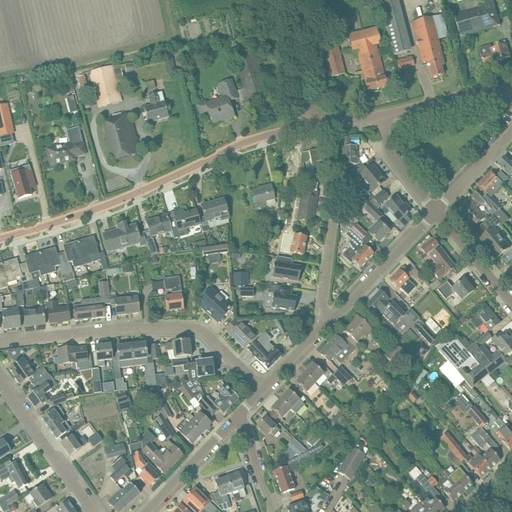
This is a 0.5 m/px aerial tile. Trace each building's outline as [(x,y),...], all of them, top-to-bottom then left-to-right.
[(454,14),(461,37),(500,25),(494,2),(486,5),(454,14)] [(444,65),(437,40),(448,37),(442,15),(411,23),(422,64),(427,63),(431,79),(443,76),(441,66),(444,65)] [(361,68),(368,92),(387,87),(385,78),(384,78),(376,46),(381,44),(376,28),(348,36),(352,52),(357,50),(361,68)] [(479,49),(482,57),(484,65),(495,62),(510,58),(505,41),(497,44),(498,47),(491,49),(490,46),(479,49)] [(324,51),(331,78),(345,74),(337,47),(324,51)] [(250,106),(269,99),(254,54),(234,61),(244,89),(237,91),(242,106),(249,104),(250,106)] [(396,61),(397,61),(399,70),(414,66),(412,57),(396,61)] [(173,59),(165,60),(167,75),(175,73),(173,59)] [(89,73),(98,108),(122,102),(113,66),(89,73)] [(234,117),(229,102),(238,99),(234,89),(231,79),(217,85),(221,97),(205,103),(205,101),(196,104),(200,114),(208,111),(212,122),(226,116),(227,120),(234,117)] [(154,81),(143,84),(145,91),(156,89),(154,81)] [(144,108),(145,114),(148,124),(169,118),(165,103),(161,104),(159,94),(149,97),(151,106),(144,108)] [(8,103),(0,104),(0,135),(11,133),(14,132),(8,103)] [(101,122),(110,152),(113,162),(140,153),(128,114),(119,117),(101,122)] [(85,155),(82,143),(78,128),(67,131),(70,144),(55,148),(55,146),(45,149),(46,155),(48,155),(51,167),(60,164),(60,165),(65,164),(65,163),(74,161),(74,158),(85,155)] [(342,146),(342,165),(356,164),(360,164),(360,159),(356,159),(356,146),(342,146)] [(511,161),(506,156),(498,165),(505,171),(510,176),(511,174),(511,179),(507,185),(511,190),(511,161)] [(370,167),(367,170),(363,165),(351,175),(355,180),(359,177),(367,187),(368,185),(373,191),(371,192),(372,193),(386,181),(379,173),(377,174),(370,167)] [(29,166),(10,172),(11,175),(11,176),(18,199),(32,196),(30,189),(36,188),(29,166)] [(484,198),(488,202),(491,205),(498,212),(494,216),(502,226),(509,220),(500,210),(502,208),(492,198),(505,185),(491,171),(478,185),(488,194),(484,198)] [(498,175),(505,182),(508,179),(501,172),(498,175)] [(297,195),(301,196),(297,219),(313,222),(318,191),(317,190),(318,183),(304,181),(302,188),(299,188),(297,195)] [(253,191),(255,201),(257,209),(266,207),(265,202),(275,199),(274,196),(271,186),(253,191)] [(368,203),(376,210),(380,206),(379,205),(388,197),(383,191),(374,199),(373,199),(368,203)] [(487,203),(483,199),(476,192),(471,196),(473,198),(459,210),(464,216),(463,216),(473,228),(485,218),(487,216),(484,212),(481,214),(477,208),(480,206),(481,207),(485,204),(489,207),(491,205),(488,202),(487,203)] [(385,206),(398,221),(405,216),(408,214),(407,214),(410,211),(404,204),(403,205),(396,197),(385,206)] [(199,219),(202,228),(203,233),(210,232),(207,223),(221,219),(222,221),(229,219),(226,209),(223,200),(201,206),(204,217),(199,219)] [(363,209),(376,221),(382,216),(376,210),(368,203),(363,209)] [(247,208),(245,217),(258,219),(258,224),(275,226),(275,222),(276,222),(277,212),(247,208)] [(173,214),(167,216),(168,217),(170,226),(174,239),(181,237),(188,235),(186,229),(200,225),(199,220),(196,211),(180,215),(179,212),(173,214)] [(353,218),(358,222),(362,217),(358,213),(353,218)] [(493,215),(491,218),(483,224),(489,232),(480,239),(487,247),(488,246),(491,250),(490,251),(497,259),(510,248),(494,229),(500,224),(493,215)] [(146,222),(149,232),(151,237),(171,231),(167,216),(146,222)] [(368,234),(372,237),(379,244),(390,233),(379,222),(368,234)] [(141,247),(147,245),(146,241),(143,234),(138,235),(137,232),(138,232),(137,230),(135,225),(127,228),(125,223),(119,225),(120,230),(110,232),(111,234),(105,235),(104,234),(103,234),(107,244),(109,253),(140,244),(141,247)] [(347,235),(352,240),(350,243),(350,245),(359,253),(352,261),(360,269),(374,254),(361,242),(367,236),(358,227),(356,225),(347,235)] [(279,244),(277,257),(286,258),(290,259),(291,253),(303,255),(306,237),(294,235),(292,246),(279,244)] [(94,237),(78,241),(85,265),(100,260),(103,270),(108,269),(104,253),(98,254),(94,237)] [(148,245),(151,256),(157,255),(152,239),(146,241),(147,245),(148,245)] [(430,256),(434,262),(428,267),(438,280),(446,273),(447,274),(455,267),(440,248),(439,249),(437,246),(438,246),(433,239),(421,248),(426,255),(428,254),(430,256)] [(66,256),(62,257),(69,282),(75,280),(70,263),(72,262),(74,268),(85,265),(78,241),(63,246),(66,256)] [(207,249),(202,249),(203,257),(228,253),(227,246),(207,248),(207,249)] [(55,248),(40,253),(46,275),(56,272),(54,267),(58,266),(63,283),(69,282),(62,257),(58,258),(55,248)] [(28,267),(24,268),(30,290),(40,287),(37,279),(33,281),(31,274),(39,272),(41,277),(46,275),(40,253),(25,257),(28,267)] [(150,258),(152,265),(158,263),(156,256),(150,258)] [(275,262),(272,277),(289,280),(298,281),(301,266),(292,265),(293,261),(291,261),(291,260),(276,257),(275,262)] [(17,259),(1,264),(8,287),(7,284),(17,281),(16,278),(20,277),(24,292),(30,290),(24,268),(20,270),(17,259)] [(0,289),(8,287),(1,264),(0,264),(0,289)] [(403,267),(390,281),(406,296),(413,288),(407,281),(412,276),(421,284),(424,281),(420,277),(421,276),(414,268),(410,273),(403,267)] [(248,273),(233,273),(234,287),(248,286),(248,273)] [(164,297),(165,302),(166,312),(184,310),(182,300),(179,277),(163,279),(165,291),(171,290),(172,296),(164,297)] [(447,282),(439,289),(437,290),(446,301),(455,293),(461,301),(473,291),(464,280),(452,289),(447,282)] [(67,283),(69,290),(70,289),(77,287),(75,283),(76,282),(76,281),(67,283)] [(100,299),(110,298),(110,297),(108,282),(99,284),(100,299)] [(47,287),(40,288),(42,301),(48,300),(47,292),(54,291),(54,285),(47,286),(47,287)] [(271,285),(270,293),(274,294),(271,308),(294,312),(296,297),(290,296),(292,289),(271,285)] [(210,289),(207,293),(200,300),(204,304),(201,308),(218,323),(225,316),(230,310),(224,305),(226,303),(225,302),(228,298),(221,291),(217,295),(210,289)] [(389,300),(380,291),(365,307),(372,314),(376,310),(394,326),(406,314),(392,301),(389,304),(387,302),(389,300)] [(110,298),(111,306),(115,305),(116,316),(139,313),(137,297),(116,300),(116,296),(110,297),(110,298)] [(48,310),(48,314),(50,324),(70,322),(68,308),(56,309),(55,303),(47,304),(48,310)] [(74,312),(73,312),(73,314),(74,314),(75,321),(105,317),(103,305),(82,307),(82,305),(73,306),(74,312)] [(476,329),(483,324),(489,332),(492,330),(500,323),(487,308),(477,317),(471,322),(476,329)] [(3,314),(2,314),(2,320),(4,330),(20,328),(18,309),(13,310),(13,309),(6,310),(7,313),(3,314)] [(24,311),(24,317),(25,327),(45,325),(43,309),(24,311)] [(349,337),(346,340),(356,348),(356,349),(359,345),(357,343),(364,336),(366,338),(372,331),(358,318),(349,327),(347,325),(342,330),(349,337)] [(234,321),(233,323),(226,330),(245,349),(252,342),(256,337),(242,324),(246,320),(238,321),(236,323),(234,321)] [(278,329),(281,335),(287,333),(284,326),(278,329)] [(436,339),(424,326),(417,331),(429,345),(436,339)] [(476,342),(480,347),(482,345),(491,338),(487,333),(476,342)] [(507,333),(501,338),(499,335),(492,340),(505,357),(511,350),(511,343),(510,340),(511,338),(507,333)] [(247,349),(268,370),(281,356),(274,349),(268,343),(270,340),(264,334),(256,341),(255,342),(247,349)] [(333,357),(335,358),(341,364),(356,348),(346,340),(340,334),(337,337),(336,337),(320,354),(327,361),(329,362),(333,357)] [(167,351),(174,350),(174,358),(181,357),(191,356),(189,341),(166,344),(167,351)] [(480,347),(470,355),(457,341),(442,344),(435,347),(471,389),(504,362),(505,361),(498,352),(491,357),(482,345),(480,347)] [(149,377),(155,376),(153,364),(148,364),(145,343),(131,345),(134,367),(147,365),(149,377)] [(414,353),(410,357),(416,363),(429,351),(422,343),(413,352),(414,353)] [(95,346),(97,356),(98,367),(105,366),(104,362),(112,361),(112,355),(110,345),(95,346)] [(131,345),(116,347),(118,357),(118,362),(119,368),(123,368),(134,367),(131,345)] [(151,346),(153,360),(160,359),(158,345),(151,346)] [(385,357),(395,367),(407,356),(397,346),(385,357)] [(57,350),(59,365),(76,363),(77,372),(92,369),(91,355),(87,356),(86,348),(75,349),(75,348),(57,350)] [(18,362),(9,369),(15,378),(14,379),(18,384),(19,384),(20,385),(28,380),(32,385),(48,374),(43,367),(33,374),(22,359),(19,354),(15,357),(18,362)] [(187,359),(172,361),(173,367),(183,366),(188,365),(188,364),(187,359)] [(214,376),(212,361),(188,364),(188,365),(183,366),(184,372),(188,371),(189,382),(198,381),(197,378),(214,376)] [(330,373),(319,363),(315,366),(313,364),(295,383),(297,385),(291,392),(289,390),(271,409),(273,411),(266,418),(265,418),(256,427),(267,437),(270,433),(274,437),(280,431),(272,423),(278,416),(281,419),(290,409),(296,415),(304,405),(302,403),(306,399),(300,393),(303,390),(306,393),(323,375),(326,377),(330,373)] [(115,364),(113,365),(115,381),(121,380),(120,369),(115,364)] [(333,375),(344,386),(351,379),(340,368),(333,375)] [(92,370),(93,382),(94,393),(113,391),(113,384),(106,385),(107,387),(101,388),(99,369),(92,370)] [(65,379),(64,374),(50,377),(48,375),(33,385),(37,390),(27,398),(36,410),(47,402),(43,396),(51,390),(57,386),(54,381),(65,379)] [(166,385),(165,375),(160,376),(159,375),(155,376),(156,386),(166,385)] [(199,406),(200,405),(212,417),(217,412),(217,411),(218,409),(223,414),(239,398),(231,391),(225,385),(218,391),(222,395),(214,403),(207,396),(203,380),(198,381),(189,382),(184,382),(199,406)] [(195,409),(199,406),(184,382),(166,385),(168,389),(173,388),(174,390),(180,389),(195,409)] [(511,396),(511,397),(502,386),(500,389),(510,400),(509,400),(511,403),(511,396)] [(153,397),(158,406),(166,420),(171,417),(163,403),(157,392),(156,393),(152,387),(147,387),(147,388),(153,397)] [(149,399),(153,397),(147,388),(145,389),(144,388),(136,389),(138,400),(146,398),(145,393),(149,399)] [(77,396),(75,389),(71,390),(70,389),(62,392),(63,394),(50,400),(52,407),(66,402),(79,397),(78,396),(77,396)] [(115,396),(117,404),(127,401),(125,393),(115,396)] [(396,393),(388,400),(392,405),(400,397),(396,393)] [(407,397),(415,407),(421,403),(413,393),(407,397)] [(79,397),(66,402),(69,410),(81,406),(79,397)] [(459,404),(481,429),(487,423),(473,408),(470,404),(463,401),(459,404)] [(42,418),(57,440),(59,438),(62,442),(85,425),(84,420),(73,427),(73,426),(69,428),(65,423),(63,424),(59,419),(64,415),(58,407),(42,418)] [(190,416),(186,421),(201,435),(211,425),(204,418),(199,414),(194,419),(190,416)] [(162,416),(155,420),(167,441),(175,436),(162,416)] [(501,441),(511,452),(511,450),(511,433),(501,422),(499,419),(494,422),(500,430),(496,433),(502,440),(501,441)] [(511,428),(504,420),(501,422),(511,433),(511,428)] [(180,434),(185,438),(192,445),(201,435),(186,421),(182,425),(185,428),(180,434)] [(336,431),(339,434),(345,427),(342,424),(336,431)] [(377,426),(366,439),(370,442),(380,429),(377,426)] [(471,437),(480,448),(486,443),(493,451),(498,448),(481,429),(471,437)] [(97,434),(88,441),(93,448),(103,441),(97,434)] [(314,435),(307,442),(312,447),(320,440),(314,435)] [(455,457),(461,463),(464,460),(481,478),(490,470),(478,455),(473,460),(469,456),(466,458),(447,435),(441,440),(451,452),(455,457)] [(60,445),(69,457),(77,451),(87,444),(83,437),(76,442),(72,437),(60,445)] [(370,444),(364,437),(359,441),(365,448),(370,444)] [(154,465),(157,467),(164,474),(183,455),(174,447),(168,453),(167,452),(163,456),(150,444),(144,439),(141,443),(142,452),(155,464),(154,465)] [(0,459),(11,452),(3,441),(0,442),(0,459)] [(104,448),(107,459),(126,454),(123,443),(104,448)] [(340,471),(351,478),(368,450),(357,444),(340,471)] [(311,458),(319,452),(315,447),(308,452),(287,463),(289,467),(274,472),(282,494),(294,490),(289,473),(298,470),(296,465),(311,458)] [(290,459),(296,453),(290,447),(284,454),(290,459)] [(474,450),(478,455),(490,470),(500,461),(491,450),(483,457),(476,449),(474,450)] [(462,473),(466,469),(461,463),(455,457),(451,460),(459,469),(462,473)] [(111,467),(115,472),(110,477),(115,483),(129,470),(124,464),(126,462),(121,458),(111,467)] [(0,480),(1,482),(9,478),(12,484),(14,482),(19,490),(29,485),(17,462),(12,465),(9,461),(0,465),(0,480)] [(139,476),(143,481),(150,488),(159,478),(143,462),(138,466),(143,472),(139,476)] [(433,487),(428,481),(416,468),(408,474),(414,481),(416,479),(427,491),(428,490),(433,496),(438,493),(433,487)] [(459,469),(449,478),(450,479),(462,494),(472,485),(466,478),(462,473),(459,469)] [(246,496),(238,474),(226,479),(231,493),(232,493),(235,503),(241,501),(241,498),(246,496)] [(432,477),(428,481),(433,487),(437,483),(432,477)] [(222,511),(230,508),(228,503),(226,495),(231,493),(226,479),(215,482),(219,493),(207,497),(222,511)] [(443,491),(446,495),(453,502),(462,494),(450,479),(448,481),(451,485),(443,491)] [(121,490),(115,496),(107,502),(115,511),(120,511),(140,494),(131,484),(122,491),(121,490)] [(43,485),(35,491),(30,495),(34,501),(32,503),(36,510),(51,499),(46,494),(48,492),(43,485)] [(312,498),(317,493),(319,490),(315,487),(313,489),(313,490),(308,495),(312,498)] [(195,489),(189,496),(206,511),(215,511),(217,510),(203,496),(195,489)] [(19,499),(14,492),(0,501),(0,504),(4,510),(19,499)] [(302,492),(290,496),(292,502),(304,498),(302,492)] [(323,492),(319,498),(324,502),(328,495),(323,492)] [(396,498),(401,504),(406,510),(411,506),(400,493),(395,497),(396,498)] [(206,511),(189,496),(183,502),(191,509),(193,511),(206,511)] [(441,511),(444,509),(438,502),(435,499),(431,502),(427,499),(422,503),(429,511),(441,511)] [(72,511),(75,511),(68,502),(55,510),(56,511),(72,511)] [(308,511),(305,502),(287,508),(288,511),(308,511)] [(423,509),(419,511),(429,511),(422,503),(420,505),(423,509)]
